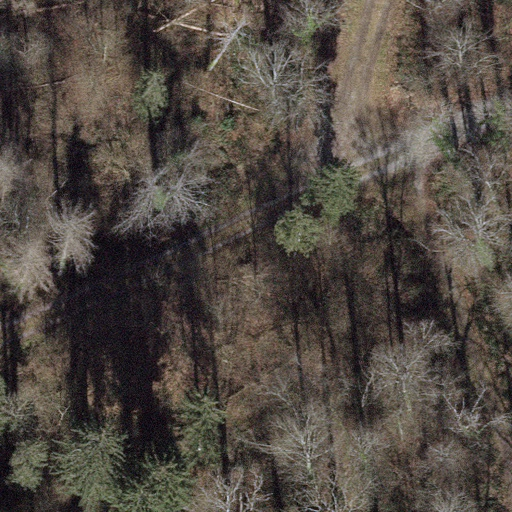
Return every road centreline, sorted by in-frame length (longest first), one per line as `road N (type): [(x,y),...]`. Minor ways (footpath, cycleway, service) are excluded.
road 1 (track): [(395,164),(0,333)]
road 2 (track): [(383,0),(373,66),(395,164)]
road 3 (track): [(511,111),(395,164)]
